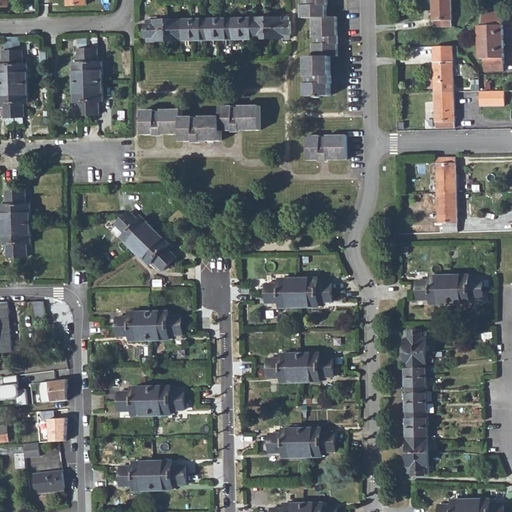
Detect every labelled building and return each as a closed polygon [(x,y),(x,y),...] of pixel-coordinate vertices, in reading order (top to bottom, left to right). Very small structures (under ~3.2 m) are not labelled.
[(325,0),(302,0),(302,1),(304,1),(304,8),(302,8),(303,19),(312,20),(312,39),(314,39),(314,45),(312,45),(313,58),(305,58),(305,77),(307,77),(308,84),(306,84),(306,96),(330,96),(329,58),(336,57),(335,19),(326,19),(325,0)] [(452,0),(433,0),(434,28),(453,27),(452,0)] [(478,26),(478,41),(504,41),(503,12),(483,13),(483,26),(478,26)] [(282,19),(147,20),(147,24),(146,26),(147,38),(148,38),(147,42),(199,41),(265,40),(290,40),(290,35),(291,35),(291,22),(289,22),(289,18),(282,18),(282,19)] [(20,37),(13,38),(14,84),(28,83),(27,64),(24,64),(23,51),(21,51),(20,37)] [(0,65),(0,83),(14,84),(13,38),(6,38),(6,52),(4,52),(4,65),(0,65)] [(504,41),(478,41),(479,45),(479,59),(484,59),(484,72),(504,72),(504,41)] [(75,63),(76,82),(90,82),(89,50),(79,50),(79,63),(75,63)] [(98,50),(89,50),(90,82),(104,81),(104,63),(99,63),(98,50)] [(454,57),(435,57),(436,93),(455,92),(454,57)] [(104,81),(90,82),(91,115),(100,115),(100,101),(105,100),(104,81)] [(90,82),(76,82),(76,101),(80,101),(81,115),(91,115),(90,82)] [(14,84),(0,83),(0,93),(0,103),(5,103),(5,116),(15,116),(14,84)] [(28,83),(14,84),(15,116),(25,116),(24,103),(28,102),(28,83)] [(505,91),(480,92),(480,107),(505,106),(505,91)] [(455,92),(436,93),(437,128),(455,128),(455,92)] [(156,110),(144,110),(144,133),(182,133),(182,141),(220,140),(220,130),(259,129),(259,106),(239,106),(239,107),(232,107),(232,106),(219,106),(219,116),(201,117),(200,119),(195,119),(194,116),(182,116),(182,109),(164,110),(163,111),(156,111),(156,110)] [(319,135),(306,136),(306,159),(346,158),(346,135),(326,135),(326,137),(320,137),(319,135)] [(438,158),(439,194),(457,194),(456,158),(438,158)] [(2,206),(3,225),(17,224),(16,192),(6,192),(7,205),(2,206)] [(26,192),(16,192),(17,224),(31,224),(30,205),(26,205),(26,192)] [(457,194),(439,194),(440,229),(458,229),(457,194)] [(131,212),(124,219),(147,241),(157,231),(143,218),(140,221),(131,212)] [(147,241),(124,219),(117,226),(126,235),(123,238),(136,252),(147,241)] [(17,224),(3,225),(3,244),(7,244),(8,257),(18,257),(17,224)] [(31,224),(17,224),(18,257),(27,257),(27,244),(31,243),(31,224)] [(157,231),(147,241),(170,264),(176,259),(177,258),(167,248),(171,244),(157,231)] [(147,241),(136,252),(150,265),(153,262),(163,271),(170,264),(147,241)] [(418,281),(418,290),(450,289),(450,275),(432,276),(432,280),(418,281)] [(470,275),(450,275),(450,289),(483,289),(483,279),(470,280),(470,275)] [(319,278),(299,279),(300,293),(332,292),(332,283),(319,283),(319,278)] [(267,284),(267,294),(300,293),(299,279),(281,279),(281,284),(267,284)] [(450,289),(418,290),(419,300),(432,300),(432,305),(451,305),(450,289)] [(483,289),(450,289),(451,305),(470,304),(470,299),(483,299),(483,289)] [(332,292),(300,293),(300,307),(319,307),(320,303),(332,303),(332,292)] [(300,293),(267,294),(268,304),(281,304),(281,308),(300,307),(300,293)] [(117,317),(117,327),(150,326),(150,312),(130,313),(130,317),(117,317)] [(169,312),(150,312),(150,326),(182,326),(182,316),(169,316),(169,312)] [(150,326),(117,327),(118,337),(131,336),(131,340),(150,340),(150,326)] [(182,326),(150,326),(150,340),(169,340),(169,336),(182,335),(182,326)] [(416,330),(404,331),(404,339),(405,339),(405,352),(416,351),(416,330)] [(423,330),(416,330),(416,351),(427,351),(427,331),(423,331),(423,330)] [(416,351),(405,352),(406,366),(427,366),(427,351),(416,351)] [(268,359),(269,369),(301,369),(301,354),(282,354),(282,359),(268,359)] [(321,354),(301,354),(301,369),(333,368),(333,358),(321,358),(321,354)] [(427,366),(406,366),(406,378),(427,378),(427,366)] [(333,368),(301,369),(302,382),(321,382),(321,377),(334,377),(333,368)] [(301,369),(269,369),(269,378),(283,378),(283,382),(302,382),(301,369)] [(18,376),(4,377),(5,386),(0,386),(0,391),(1,399),(17,397),(18,405),(28,404),(26,388),(19,389),(18,376)] [(427,378),(406,378),(406,390),(427,390),(427,378)] [(69,379),(40,382),(42,403),(69,399),(69,390),(69,379)] [(171,386),(151,387),(152,401),(184,401),(183,390),(171,390),(171,386)] [(119,391),(119,402),(152,401),(151,387),(133,387),(133,391),(119,391)] [(427,390),(406,390),(406,403),(427,402),(427,390)] [(152,401),(119,402),(119,411),(133,410),(133,415),(152,415),(152,401)] [(184,401),(152,401),(152,415),(171,414),(171,410),(184,409),(184,401)] [(427,402),(406,403),(407,416),(428,415),(427,402)] [(428,415),(407,416),(407,428),(428,427),(428,415)] [(47,419),(47,442),(64,441),(63,419),(47,419)] [(428,427),(407,428),(407,441),(428,440),(428,427)] [(270,433),(270,443),(303,442),(303,428),(284,428),(284,433),(270,433)] [(322,428),(303,428),(303,442),(335,441),(335,432),(322,432),(322,428)] [(428,440),(407,441),(408,455),(418,455),(429,454),(428,440)] [(335,441),(303,442),(304,457),(323,456),(323,452),(335,452),(335,441)] [(39,442),(25,443),(26,456),(40,455),(39,442)] [(303,442),(270,443),(270,453),(285,453),(285,457),(304,457),(303,442)] [(429,454),(418,455),(419,475),(426,475),(426,473),(430,473),(430,465),(429,465),(429,454)] [(418,455),(408,455),(408,465),(407,466),(407,474),(412,473),(412,475),(419,475),(418,455)] [(172,460),(153,461),(153,476),(185,475),(185,465),(173,465),(172,460)] [(121,466),(121,476),(153,476),(153,461),(135,461),(135,466),(121,466)] [(64,480),(63,471),(36,474),(38,491),(53,489),(54,491),(65,490),(64,480)] [(185,475),(153,476),(154,489),(173,489),(173,485),(186,485),(185,475)] [(153,476),(121,476),(121,486),(135,485),(135,490),(154,489),(153,476)] [(491,499),(471,500),(471,511),(504,511),(504,503),(491,504),(491,499)] [(439,505),(438,511),(471,511),(471,500),(452,500),(452,505),(439,505)] [(272,509),(271,511),(304,511),(305,503),(286,503),(286,508),(272,509)] [(324,503),(305,503),(304,511),(336,511),(337,507),(324,507),(324,503)]
